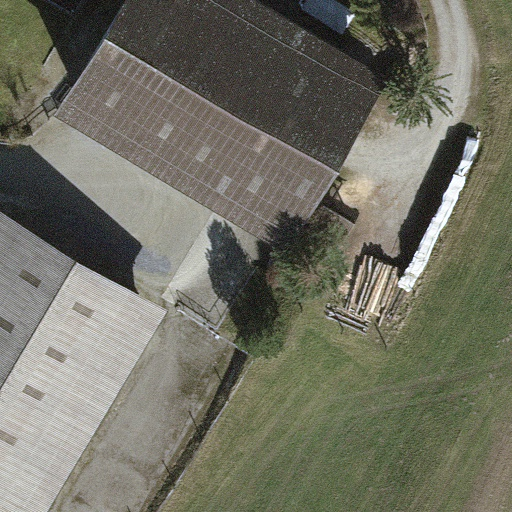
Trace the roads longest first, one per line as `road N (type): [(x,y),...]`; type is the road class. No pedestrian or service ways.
road 1 (track): [(0,170),(242,249)]
road 2 (track): [(353,197),(445,83),(451,10),(444,0)]
